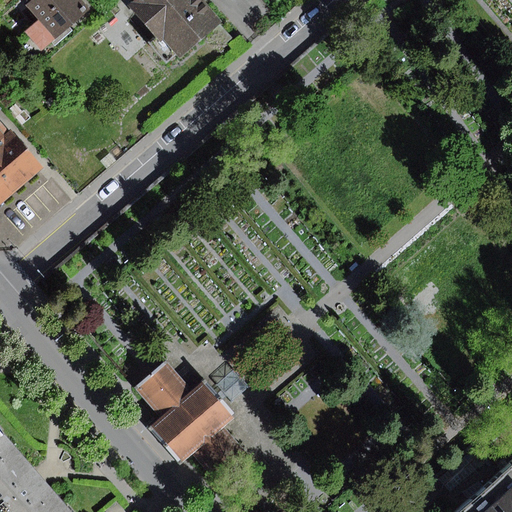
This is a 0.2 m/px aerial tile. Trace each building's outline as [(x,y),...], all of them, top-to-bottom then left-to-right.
[(90,10),(81,0),(33,0),(26,6),(39,21),(55,40),(90,10)] [(204,0),(139,0),(132,7),(156,34),(147,41),(167,64),(178,54),(183,60),(211,35),(221,26),(225,22),(204,0)] [(55,40),(39,21),(25,32),(41,51),(55,40)] [(232,38),(221,26),(211,35),(222,47),(232,38)] [(0,127),(0,207),(45,168),(11,129),(5,134),(0,127)] [(193,390),(167,361),(135,389),(161,418),(150,428),(182,464),(193,455),(216,481),(248,453),(225,427),(238,416),(205,380),(193,390)] [(511,449),(511,413),(477,445),(495,465),(511,449)] [(73,511),(42,475),(0,427),(0,511),(73,511)] [(465,457),(439,478),(451,492),(477,471),(465,457)] [(511,511),(511,472),(506,466),(456,511),(511,511)]
